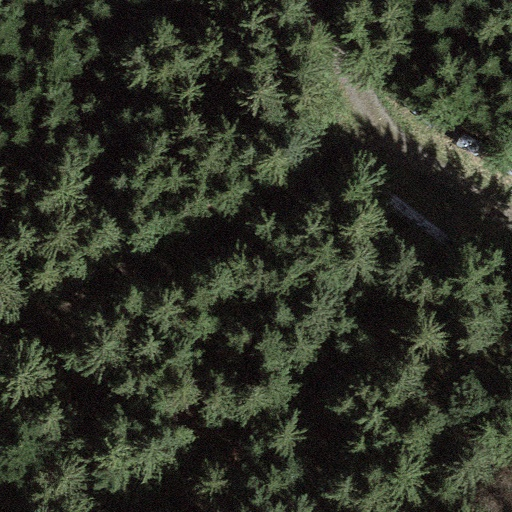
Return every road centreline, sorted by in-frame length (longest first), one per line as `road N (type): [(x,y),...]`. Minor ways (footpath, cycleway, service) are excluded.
road 1 (track): [(0,332),(392,153),(511,223)]
road 2 (track): [(330,0),(392,153)]
